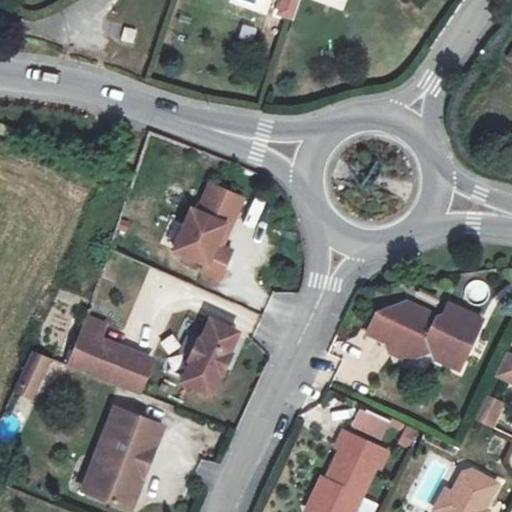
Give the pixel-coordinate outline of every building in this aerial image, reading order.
[(269,0),(264,14),(280,20),(288,0),(269,0)] [(137,29),(124,26),(121,39),(133,42),(137,29)] [(247,199),(209,182),(198,208),(193,206),(172,252),(203,266),(199,275),(220,284),(235,251),(226,247),(247,199)] [(158,241),(170,248),(180,229),(168,222),(158,241)] [(457,376),(481,326),(447,311),(442,320),(435,321),(405,307),(374,318),(365,338),(382,346),(386,338),(395,342),(400,354),(415,361),(427,358),(430,359),(433,365),(457,376)] [(153,351),(83,325),(66,374),(137,401),(153,351)] [(236,337),(209,325),(200,343),(197,341),(186,363),(188,364),(178,383),(205,397),(215,377),(219,378),(229,358),(226,357),(236,337)] [(42,403),(59,360),(31,349),(14,392),(42,403)] [(511,366),(500,361),(491,380),(511,390),(511,366)] [(473,420),(494,429),(506,403),(485,394),(473,420)] [(382,440),(391,421),(359,406),(350,426),(382,440)] [(160,432),(113,413),(93,466),(102,469),(90,500),(120,511),(130,511),(141,484),(133,482),(146,450),(152,452),(160,432)] [(385,457),(341,437),(334,453),(338,455),(322,492),(318,500),(312,500),(313,511),(354,511),(362,495),(373,471),(378,473),(385,457)] [(152,452),(146,450),(133,482),(141,484),(152,452)] [(102,469),(93,466),(80,496),(90,500),(102,469)] [(474,511),(444,496),(434,511),(474,511)]
